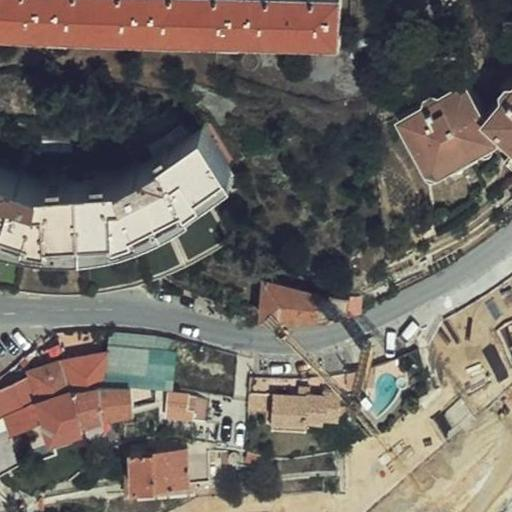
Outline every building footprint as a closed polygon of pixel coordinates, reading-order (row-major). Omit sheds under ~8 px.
[(0,0),(0,28),(343,37),(342,0),(0,0)] [(509,90),(491,113),(470,78),(445,92),(437,89),(429,94),(429,102),(405,116),(432,163),(446,165),(503,130),(503,123),(511,130),(511,153),(509,157),(511,159),(511,79),(508,84),(509,90)] [(259,214),(203,123),(139,163),(20,174),(0,164),(0,281),(12,285),(24,287),(41,289),(58,289),(75,289),(92,287),(109,285),(125,283),(142,279),(158,274),(172,270),(186,263),(200,256),(213,248),(226,240),(239,231),(251,221),(259,214)] [(288,315),(327,312),(341,307),(345,292),(332,287),(332,291),(270,274),(264,315),(288,315)] [(511,283),(487,305),(511,334),(511,283)] [(447,335),(473,315),(462,296),(435,308),(447,335)] [(359,301),(341,307),(327,312),(327,321),(361,309),(359,301)] [(107,389),(134,383),(178,388),(181,352),(177,352),(178,342),(143,335),(110,335),(110,362),(110,363),(107,389)] [(32,367),(67,359),(60,336),(28,358),(32,367)] [(0,414),(77,396),(68,362),(67,359),(32,367),(36,375),(0,392),(0,414)] [(376,373),(372,360),(341,369),(341,384),(322,384),(322,389),(320,389),(320,388),(305,388),(305,390),(273,390),(273,416),(310,417),(310,414),(323,415),(323,411),(340,412),(340,388),(349,387),(350,382),(376,373)] [(68,362),(77,396),(107,389),(110,363),(110,362),(68,362)] [(135,404),(134,383),(107,389),(77,396),(85,426),(108,420),(105,412),(122,408),(135,404)] [(168,394),(167,417),(195,418),(196,397),(168,394)] [(53,434),(85,426),(77,396),(0,414),(0,458),(4,466),(27,453),(16,429),(48,416),(53,434)] [(135,404),(122,408),(124,414),(137,411),(135,404)] [(273,425),(310,425),(310,417),(273,416),(273,425)] [(213,476),(210,441),(189,438),(190,445),(134,449),(136,480),(200,476),(213,476)] [(200,476),(136,480),(127,481),(128,497),(201,493),(200,476)]
